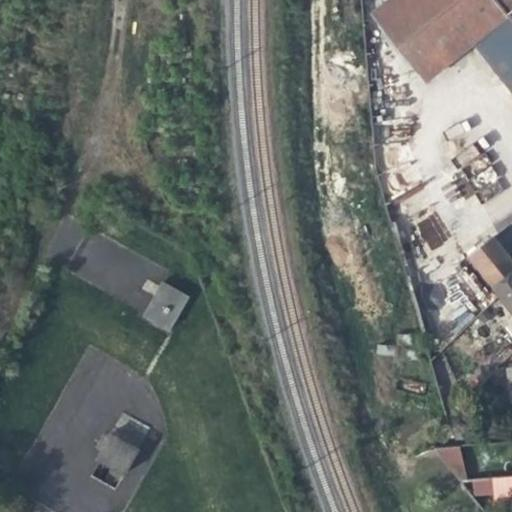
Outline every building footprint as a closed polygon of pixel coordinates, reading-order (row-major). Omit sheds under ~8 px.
[(511,17),(507,11),(497,0),(385,0),(373,10),(426,77),(473,40),(511,88),(511,17)] [(511,0),(497,0),(507,11),(511,6),(511,0)] [(431,249),(450,237),(432,211),(414,224),(431,249)] [(511,327),(511,261),(492,238),(471,256),(501,292),(511,305),(511,311),(504,318),(511,327)] [(140,317),(168,333),(189,296),(161,281),(140,317)] [(511,366),(501,367),(502,381),(511,380),(511,366)] [(480,386),(482,407),(504,406),(502,385),(480,386)] [(116,412),(97,462),(109,466),(105,477),(124,485),(148,424),(116,412)] [(462,445),(441,446),(443,478),(464,477),(462,445)]
